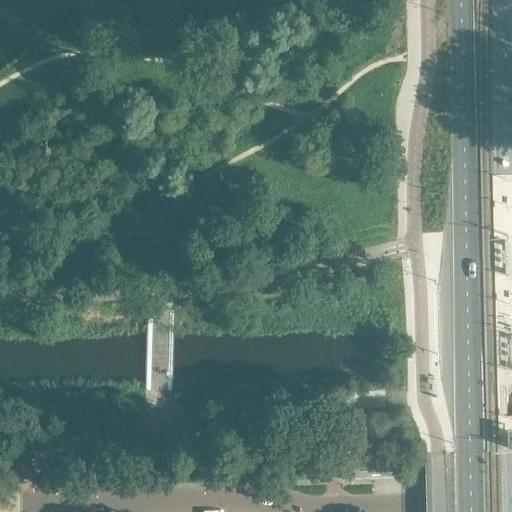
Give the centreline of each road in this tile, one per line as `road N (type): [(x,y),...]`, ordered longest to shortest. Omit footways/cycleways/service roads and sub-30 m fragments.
road 1 (secondary): [(458,0),(472,511)]
road 2 (unclassified): [(0,506),(511,500)]
